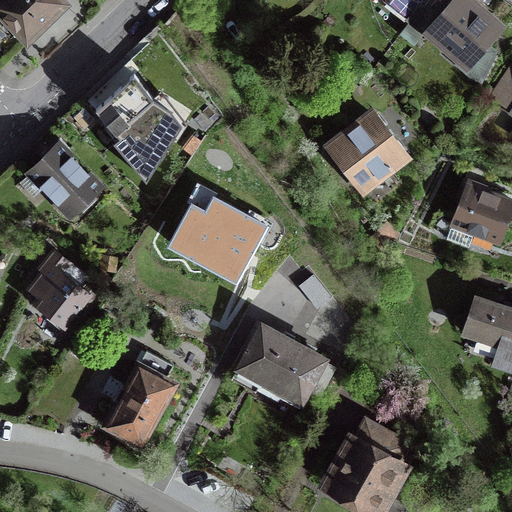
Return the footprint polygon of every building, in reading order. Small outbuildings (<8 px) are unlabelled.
[(65,3),(61,0),(0,0),(0,11),(2,14),(0,16),(0,23),(12,36),(18,31),(26,40),(65,3)] [(426,0),(386,0),(410,21),(426,0)] [(448,0),(426,0),(410,21),(411,22),(403,34),(413,43),(437,17),(435,16),(448,0)] [(494,24),(464,0),(462,0),(436,31),(465,56),(460,63),(472,74),(481,78),(494,50),(481,39),(494,24)] [(96,108),(134,154),(130,160),(146,179),(173,138),(159,129),(172,109),(153,97),(134,73),(96,108)] [(491,94),(511,108),(511,89),(499,81),(491,94)] [(372,113),(331,146),(363,187),(405,155),(372,113)] [(69,147),(60,137),(49,147),(52,151),(30,172),(69,212),(99,184),(66,150),(69,147)] [(474,231),(499,240),(511,211),(511,207),(511,200),(484,190),(485,187),(468,181),(447,237),(469,246),(474,231)] [(265,223),(215,196),(207,210),(192,202),(170,242),(185,250),(236,278),(265,223)] [(387,225),(374,238),(384,248),(397,234),(387,225)] [(71,261),(55,248),(40,266),(44,269),(30,287),(41,296),(36,302),(65,325),(91,293),(63,271),(71,261)] [(511,307),(475,296),(464,330),(500,342),(493,362),(511,367),(511,307)] [(324,356),(263,323),(234,377),(255,388),(260,377),(301,399),(324,356)] [(173,365),(146,350),(106,423),(140,442),(173,382),(166,378),(173,365)] [(511,387),(503,412),(511,414),(511,387)] [(404,406),(398,417),(415,427),(421,416),(404,406)] [(408,468),(398,463),(409,444),(410,445),(412,441),(408,439),(407,440),(369,418),(370,417),(366,414),(363,419),(365,420),(355,437),(349,434),(322,480),(372,509),(374,505),(384,511),(408,468)]
